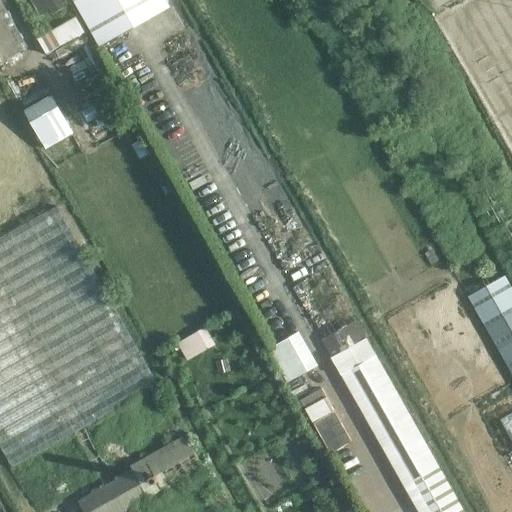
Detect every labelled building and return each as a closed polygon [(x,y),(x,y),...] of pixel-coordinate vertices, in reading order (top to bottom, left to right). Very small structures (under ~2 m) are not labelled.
[(51,15),(64,9),(59,0),(29,0),(40,16),(48,11),(51,15)] [(138,25),(169,9),(163,0),(71,0),(99,47),(138,25)] [(0,62),(21,51),(0,14),(0,62)] [(38,39),(47,54),(83,33),(74,18),(38,39)] [(72,134),(51,97),(26,112),(47,149),(72,134)] [(0,447),(11,468),(157,385),(57,207),(0,238),(0,447)] [(464,511),(355,320),(321,340),(417,511),(464,511)] [(205,328),(178,343),(185,356),(212,340),(205,328)] [(268,350),(287,383),(317,366),(299,333),(268,350)] [(322,389),(300,401),(330,454),(352,442),(322,389)] [(130,464),(133,469),(77,501),(83,511),(124,511),(150,498),(151,501),(207,471),(185,432),(130,464)]
